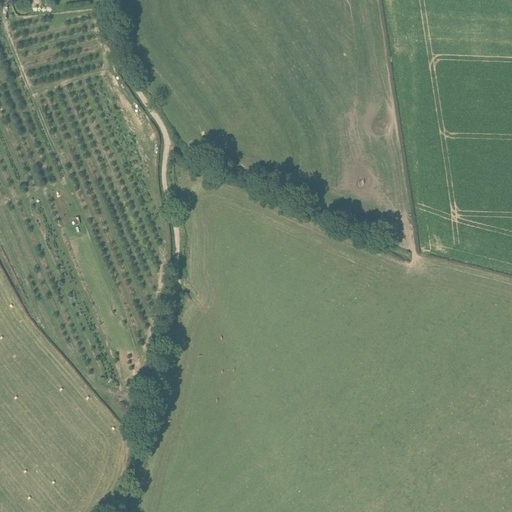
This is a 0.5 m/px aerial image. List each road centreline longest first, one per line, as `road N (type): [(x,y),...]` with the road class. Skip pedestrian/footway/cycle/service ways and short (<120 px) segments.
road 1 (track): [(118,511),(175,284),(166,144)]
road 2 (track): [(166,144),(110,30)]
